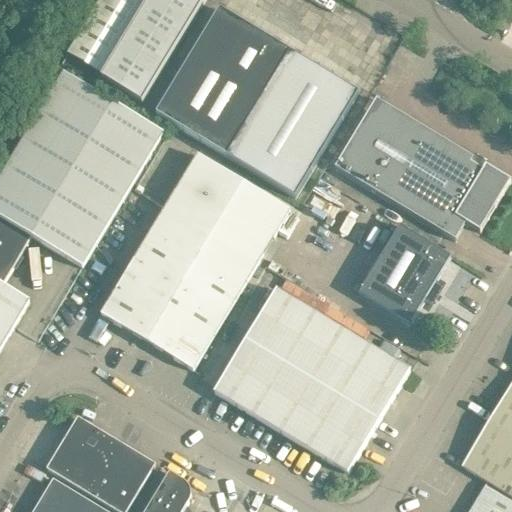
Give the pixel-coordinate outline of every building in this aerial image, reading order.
[(102,0),(69,55),(104,76),(102,79),(143,104),(206,0),(102,0)] [(359,94),(220,11),(157,115),(295,199),(359,94)] [(164,135),(64,75),(0,182),(0,219),(32,238),(83,269),(131,190),(164,135)] [(483,171),(471,163),(474,159),(377,101),(335,169),(444,234),(456,242),(466,225),(481,234),(511,182),(486,167),(483,171)] [(291,212),(198,156),(166,209),(212,237),(196,264),(207,270),(243,292),(260,264),(291,212)] [(312,192),(334,203),(345,180),(323,169),(312,192)] [(196,264),(212,237),(166,209),(150,236),(196,264)] [(32,238),(0,219),(0,352),(14,329),(30,303),(3,287),(32,238)] [(435,249),(400,227),(359,296),(410,327),(425,302),(430,304),(434,303),(442,290),(441,286),(437,283),(452,258),(435,249)] [(134,263),(170,285),(190,297),(207,270),(196,264),(150,236),(134,263)] [(118,290),(154,311),(170,285),(134,263),(118,290)] [(158,350),(194,372),(243,292),(207,270),(190,297),(158,350)] [(170,285),(154,311),(138,338),(158,350),(190,297),(170,285)] [(154,311),(118,290),(102,316),(138,338),(154,311)] [(411,372),(277,292),(220,386),(215,394),(349,475),(411,372)] [(511,384),(497,409),(511,418),(511,384)] [(511,418),(497,409),(462,467),(511,497),(511,418)] [(47,471),(115,511),(128,511),(156,466),(79,419),(47,471)] [(170,474),(147,511),(184,511),(189,504),(190,499),(190,495),(188,490),(186,485),(183,481),(179,478),(175,476),(170,474)] [(106,511),(54,480),(34,511),(106,511)] [(511,511),(511,502),(486,487),(470,511),(511,511)]
